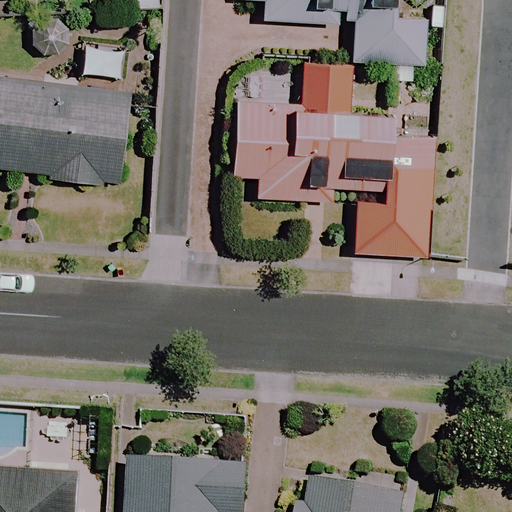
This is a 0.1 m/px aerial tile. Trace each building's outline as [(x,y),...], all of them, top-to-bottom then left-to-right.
[(265,0),(264,20),(307,23),(305,46),(353,50),(353,60),(426,67),(430,22),(393,18),(395,0),(265,0)] [(0,172),(122,186),(132,94),(118,92),(123,46),(79,41),(74,87),(0,79),(0,172)] [(331,190),(357,191),(353,252),(428,257),(435,140),(409,139),(411,114),(346,110),(349,69),(297,66),(295,107),(236,104),(232,180),(258,182),(257,198),(331,203),(331,190)] [(245,511),(247,467),(130,462),(127,511),(245,511)] [(0,475),(0,511),(78,511),(81,480),(0,475)] [(399,511),(401,483),(297,479),(295,511),(399,511)]
